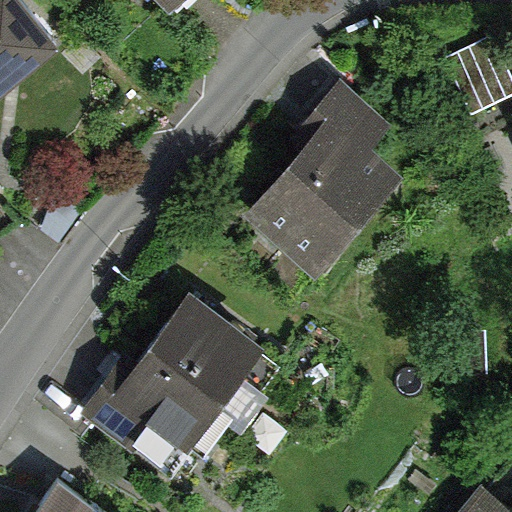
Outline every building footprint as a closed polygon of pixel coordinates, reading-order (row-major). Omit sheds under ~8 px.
[(0,0),(0,81),(57,30),(29,0),(0,0)] [(420,138),(339,73),(244,190),(325,255),(420,138)] [(264,331),(188,273),(96,392),(173,451),(264,331)] [(105,511),(25,458),(0,495),(0,511),(105,511)] [(511,511),(511,507),(482,485),(461,511),(511,511)]
